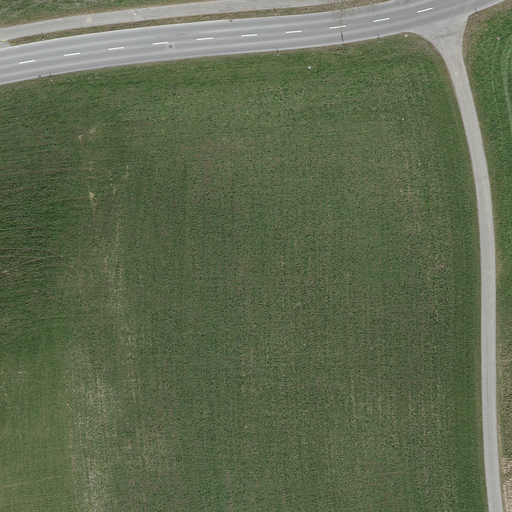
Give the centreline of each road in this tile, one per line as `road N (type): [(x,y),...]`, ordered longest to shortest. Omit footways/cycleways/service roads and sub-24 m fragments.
road 1 (unclassified): [(440,7),(486,202),(495,511)]
road 2 (tertiary): [(0,70),(334,31),(440,7)]
